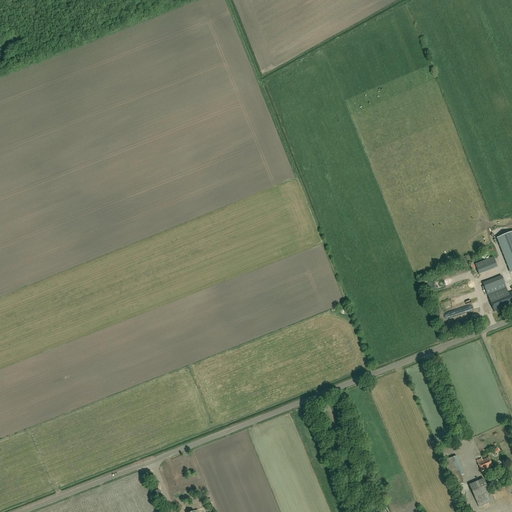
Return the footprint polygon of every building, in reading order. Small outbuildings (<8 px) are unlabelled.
[(204,1),(190,7),(192,12),(195,12),(197,17),(205,14),(204,9),(207,8),(204,1)] [(511,232),(498,238),(511,273),(511,272),(511,232)] [(478,274),(497,267),(493,256),(474,264),(478,274)] [(511,291),(508,293),(502,276),(483,284),(494,312),(511,304),(511,291)] [(454,487),(464,483),(461,475),(464,474),(456,456),(443,461),(454,487)] [(481,472),(492,467),(488,457),(482,460),(482,461),(478,463),(481,472)] [(479,507),(493,500),(483,479),(469,485),(479,507)] [(175,500),(171,503),(175,509),(182,505),(179,500),(176,502),(175,500)]
